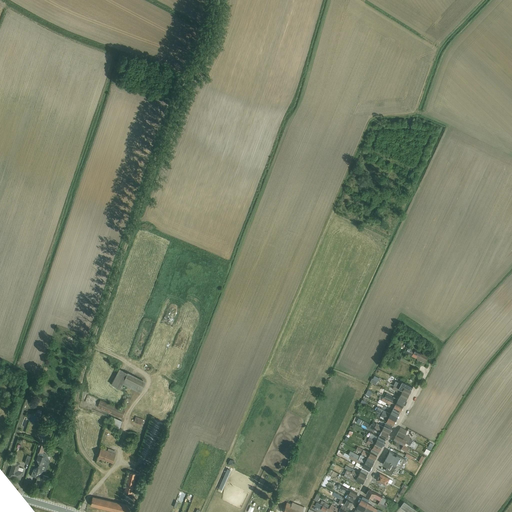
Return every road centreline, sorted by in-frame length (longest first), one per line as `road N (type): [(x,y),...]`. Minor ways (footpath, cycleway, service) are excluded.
road 1 (track): [(107,474),(79,447),(73,396),(207,27),(209,0)]
road 2 (residential): [(349,511),(415,386)]
